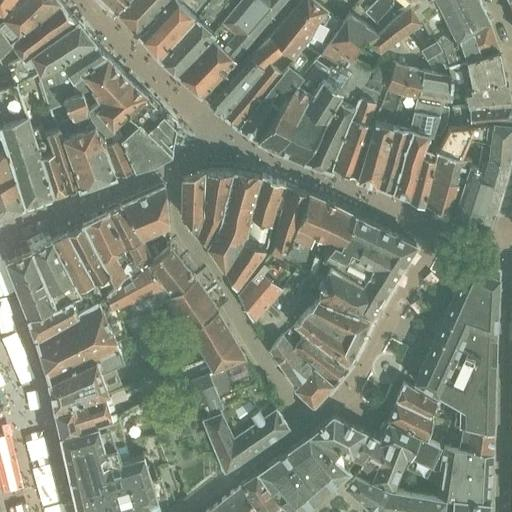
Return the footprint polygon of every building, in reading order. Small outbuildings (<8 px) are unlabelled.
[(0,0),(0,19),(15,0),(0,0)] [(62,2),(60,0),(15,0),(0,19),(0,24),(11,40),(61,3),(62,3),(62,2)] [(107,0),(118,10),(126,0),(107,0)] [(126,0),(118,10),(140,32),(166,0),(126,0)] [(166,0),(140,32),(160,55),(207,0),(166,0)] [(239,0),(207,0),(160,55),(177,70),(215,28),(226,16),(239,0)] [(226,16),(215,28),(241,51),(272,14),(285,0),(261,0),(238,27),(226,16)] [(308,39),(312,41),(334,12),(324,4),(319,0),(301,0),(281,24),(304,44),(308,39)] [(375,0),(366,9),(383,26),(410,0),(375,0)] [(380,30),(372,41),(382,48),(412,27),(426,49),(491,17),(492,16),(490,12),(489,12),(487,7),(483,0),(410,0),(383,26),(380,29),(380,30)] [(62,3),(61,3),(11,40),(12,41),(26,54),(77,19),(62,3)] [(353,69),(306,153),(331,162),(340,144),(382,54),(378,52),(373,66),(354,54),(365,36),(372,41),(380,30),(380,29),(351,8),(344,19),(337,14),(315,43),(324,48),(335,56),(347,64),(353,69)] [(466,57),(501,47),(491,17),(426,49),(435,64),(446,59),(448,63),(466,57)] [(96,39),(78,18),(77,19),(26,54),(7,64),(14,81),(16,80),(16,81),(21,80),(25,79),(38,73),(40,72),(61,63),(96,39)] [(11,40),(0,24),(0,51),(1,51),(12,41),(11,40)] [(302,47),(304,44),(281,24),(275,30),(299,53),(286,67),(301,79),(306,72),(299,67),(309,53),(302,47)] [(215,28),(177,70),(201,92),(238,56),(241,51),(215,28)] [(266,66),(255,78),(224,112),(239,124),(286,67),(299,53),(275,30),(272,33),(261,44),(270,57),(264,64),(266,66)] [(109,54),(108,52),(96,39),(61,63),(72,81),(109,54)] [(270,57),(261,44),(251,52),(252,53),(243,63),(255,78),(266,66),(264,64),(270,57)] [(124,70),(109,54),(72,81),(61,63),(40,72),(38,73),(50,109),(56,125),(73,117),(65,98),(87,92),(93,87),(99,95),(124,70)] [(272,144),(280,144),(314,89),(332,62),(319,54),(306,72),(301,79),(259,137),(272,144)] [(340,144),(331,162),(344,167),(358,175),(398,60),(382,54),(340,144)] [(503,54),(467,63),(472,84),(508,76),(503,54)] [(314,89),(280,144),(306,153),(353,69),(347,64),(335,56),(332,62),(314,89)] [(398,60),(358,175),(378,181),(395,120),(383,117),(388,103),(394,86),(403,89),(410,64),(398,60)] [(255,78),(243,63),(210,100),(224,112),(255,78)] [(453,67),(453,71),(452,103),(455,103),(511,100),(511,97),(508,76),(472,84),(467,63),(453,67)] [(410,64),(403,89),(404,90),(417,93),(424,66),(410,64)] [(424,66),(417,93),(419,93),(416,107),(439,111),(452,71),(424,66)] [(259,137),(301,79),(286,67),(239,124),(259,137)] [(134,81),(124,70),(99,95),(93,87),(87,92),(65,98),(73,117),(74,119),(91,112),(99,132),(116,122),(132,108),(149,92),(148,91),(148,92),(134,81)] [(449,120),(452,103),(453,71),(452,71),(439,111),(442,112),(435,130),(432,130),(430,136),(437,138),(441,126),(445,127),(449,120)] [(0,84),(0,130),(2,138),(26,203),(55,193),(39,155),(52,149),(46,136),(37,139),(16,81),(16,80),(14,81),(0,84)] [(177,121),(149,92),(132,108),(171,150),(172,150),(174,140),(173,140),(177,121)] [(511,100),(455,103),(456,122),(464,122),(468,119),(511,121),(511,100)] [(150,160),(172,150),(171,150),(132,108),(116,122),(134,165),(150,160)] [(82,184),(116,172),(99,132),(91,112),(74,119),(73,117),(56,125),(55,125),(57,130),(82,184)] [(410,123),(394,188),(411,194),(430,136),(432,130),(432,129),(423,126),(424,121),(413,118),(412,124),(410,123)] [(446,135),(444,140),(441,150),(453,153),(453,152),(470,157),(472,157),(473,153),(464,151),(472,133),(490,136),(491,148),(489,153),(483,152),(482,157),(511,156),(511,121),(468,119),(464,122),(456,122),(456,123),(453,123),(446,135)] [(395,120),(378,181),(394,188),(410,123),(395,120)] [(116,172),(134,165),(116,122),(99,132),(116,172)] [(70,188),(81,184),(82,184),(57,130),(48,134),(48,135),(46,136),(52,149),(70,188)] [(441,150),(444,140),(437,138),(430,136),(411,194),(411,195),(425,201),(441,150)] [(0,213),(26,203),(2,138),(0,138),(0,213)] [(55,193),(56,193),(70,188),(52,149),(39,155),(55,193)] [(441,150),(425,201),(437,205),(453,153),(441,150)] [(453,152),(453,153),(437,205),(454,212),(462,185),(470,157),(453,152)] [(470,157),(462,185),(500,195),(511,157),(511,156),(482,157),(481,162),(471,159),(472,157),(470,157)] [(205,187),(205,167),(204,167),(200,169),(183,175),(183,195),(182,212),(196,228),(197,225),(201,214),(202,207),(203,201),(205,187)] [(203,201),(202,207),(222,210),(229,185),(230,183),(234,167),(205,167),(205,187),(203,201)] [(234,167),(230,183),(229,185),(222,210),(217,225),(244,235),(266,245),(268,243),(271,230),(272,225),(249,216),(259,182),(262,172),(244,168),(234,167)] [(272,177),(262,172),(259,182),(249,216),(272,225),(273,224),(280,200),(286,183),(287,182),(272,177)] [(165,182),(124,202),(134,220),(150,252),(147,255),(150,257),(171,243),(171,242),(171,225),(165,182)] [(273,224),(272,225),(271,230),(278,232),(278,242),(288,245),(303,209),(310,191),(286,183),(280,200),(273,224)] [(462,185),(454,212),(491,224),(500,195),(462,185)] [(310,191),(303,209),(288,245),(278,242),(271,250),(278,255),(296,268),(299,264),(310,269),(311,267),(318,254),(326,258),(333,240),(340,243),(351,221),(355,213),(310,191)] [(124,202),(109,210),(126,246),(128,245),(127,244),(128,243),(135,257),(132,258),(139,275),(143,273),(142,268),(140,261),(147,255),(150,252),(134,220),(124,202)] [(197,225),(196,228),(198,229),(208,244),(213,233),(217,225),(222,210),(202,207),(201,214),(197,225)] [(109,210),(86,222),(111,272),(117,285),(134,274),(136,277),(139,275),(132,258),(127,260),(124,265),(116,250),(126,246),(109,210)] [(325,273),(381,298),(395,273),(415,242),(355,213),(351,221),(340,243),(333,240),(326,258),(318,254),(311,267),(325,273)] [(86,222),(70,230),(80,249),(96,279),(111,272),(86,222)] [(236,251),(244,235),(217,225),(213,233),(208,244),(225,269),(236,251)] [(49,229),(31,238),(35,248),(42,266),(58,305),(61,304),(69,316),(79,309),(74,297),(83,292),(81,287),(87,284),(79,268),(71,272),(64,256),(54,238),(49,229)] [(70,230),(54,238),(64,256),(71,272),(79,268),(87,284),(91,291),(100,287),(97,281),(96,279),(80,249),(70,230)] [(225,269),(236,285),(266,245),(244,235),(236,251),(225,269)] [(185,260),(171,243),(150,257),(147,255),(140,261),(142,268),(151,263),(165,276),(185,260)] [(239,289),(254,317),(269,302),(285,283),(291,275),(296,268),(278,255),(271,250),(266,245),(236,285),(239,289)] [(35,248),(9,258),(30,315),(31,318),(58,305),(42,266),(35,248)] [(197,275),(185,260),(165,276),(151,263),(142,268),(143,273),(139,275),(136,277),(134,274),(117,285),(106,292),(100,297),(105,310),(129,301),(134,313),(169,299),(167,295),(197,275)] [(425,361),(494,402),(496,362),(497,337),(500,276),(489,272),(478,268),(468,265),(444,319),(439,316),(432,331),(437,333),(425,361)] [(318,293),(370,316),(381,298),(325,273),(318,293)] [(219,309),(197,275),(167,295),(169,299),(188,328),(202,318),(219,309)] [(269,302),(254,317),(270,344),(273,341),(283,330),(293,319),(310,289),(301,285),(297,292),(285,283),(269,302)] [(310,289),(293,319),(348,361),(370,316),(318,293),(310,289)] [(69,316),(37,336),(50,377),(50,379),(68,370),(119,346),(105,310),(100,297),(87,305),(79,309),(69,316)] [(58,305),(31,318),(37,336),(69,316),(61,304),(58,305)] [(230,327),(219,309),(202,318),(188,328),(198,343),(230,327)] [(348,362),(348,361),(293,319),(283,330),(297,347),(314,363),(335,379),(349,364),(348,362)] [(230,327),(198,343),(207,357),(239,341),(238,339),(230,327)] [(301,377),(314,363),(297,347),(283,330),(273,341),(270,344),(281,361),(296,383),(301,377)] [(247,357),(239,341),(207,357),(215,369),(215,370),(228,364),(247,357)] [(68,370),(50,379),(57,407),(55,407),(56,408),(107,391),(123,385),(116,367),(126,363),(119,346),(68,370)] [(218,473),(243,456),(222,411),(245,402),(242,396),(265,386),(247,357),(228,364),(215,370),(215,369),(190,378),(191,381),(189,382),(190,382),(156,398),(192,493),(218,473)] [(494,402),(425,361),(416,381),(464,407),(456,422),(464,425),(493,430),(494,402)] [(301,377),(296,383),(297,387),(314,402),(315,402),(335,379),(314,363),(301,377)] [(434,413),(435,414),(441,416),(444,403),(405,381),(397,397),(433,414),(434,413)] [(273,398),(265,386),(242,396),(245,402),(222,411),(243,456),(273,435),(290,424),(273,398)] [(107,391),(56,408),(62,435),(113,418),(107,391)] [(390,419),(389,420),(415,427),(427,435),(433,414),(397,397),(388,418),(390,419)] [(113,418),(62,435),(80,511),(154,511),(150,499),(158,496),(144,451),(122,458),(119,445),(127,442),(121,415),(113,418)] [(360,452),(364,454),(372,435),(368,433),(363,430),(363,428),(333,415),(311,433),(309,432),(308,433),(333,450),(330,455),(349,466),(356,450),(360,452)] [(377,437),(372,435),(364,454),(360,463),(363,464),(359,473),(356,471),(346,482),(377,511),(389,511),(399,511),(406,489),(393,487),(404,462),(408,464),(413,462),(419,465),(427,435),(415,427),(389,420),(377,437)] [(495,432),(493,430),(464,425),(461,446),(495,449),(495,432)] [(308,433),(259,469),(279,498),(294,511),(298,511),(350,469),(348,467),(349,466),(330,455),(333,450),(308,433)] [(451,445),(446,445),(443,470),(442,495),(447,496),(455,497),(455,498),(491,500),(493,453),(494,453),(495,449),(461,446),(459,446),(451,445)] [(241,480),(242,482),(259,508),(256,510),(257,511),(262,511),(272,506),(279,498),(259,469),(241,480)] [(259,508),(242,482),(205,511),(257,511),(256,510),(259,508)] [(399,511),(444,511),(447,496),(442,495),(440,492),(406,489),(399,511)] [(490,511),(491,500),(455,498),(454,511),(490,511)]
